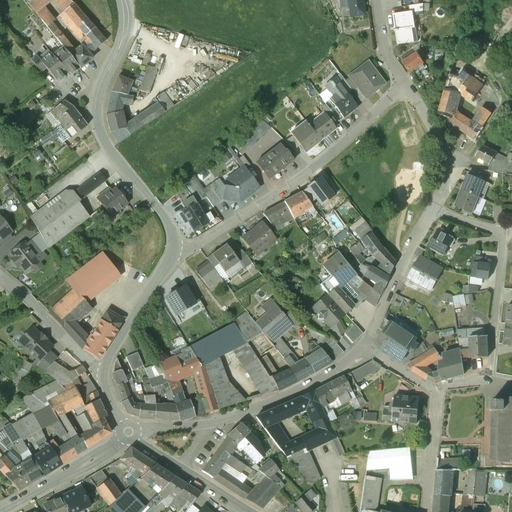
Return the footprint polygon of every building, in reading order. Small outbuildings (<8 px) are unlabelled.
[(69,0),(31,0),(27,4),(47,28),(53,23),(55,21),(45,8),(52,2),(61,14),(73,4),(69,0)] [(338,0),(340,8),(348,7),(346,0),(338,0)] [(362,0),(346,0),(348,7),(349,16),(350,18),(365,16),(362,0)] [(105,42),(73,4),(61,14),(57,17),(81,45),(82,44),(90,55),(105,42)] [(409,7),(409,13),(412,13),(412,14),(422,13),(423,5),(409,7)] [(342,18),(349,16),(348,7),(340,8),(342,18)] [(409,13),(393,16),(397,45),(413,43),(411,29),(414,29),(412,14),(412,13),(409,13)] [(53,23),(47,28),(63,48),(68,55),(74,50),(53,23)] [(74,50),(68,55),(77,66),(81,70),(94,60),(90,55),(82,44),(81,45),(74,50)] [(68,55),(63,48),(53,56),(52,56),(66,73),(68,75),(69,73),(70,75),(77,69),(76,68),(77,66),(68,55)] [(414,50),(400,58),(403,63),(416,54),(414,50)] [(472,55),(465,52),(464,53),(460,51),(459,54),(463,56),(462,59),(469,62),(472,55)] [(53,56),(51,54),(41,62),(40,62),(46,69),(56,81),(58,80),(59,81),(65,75),(64,74),(66,73),(52,56),(53,56)] [(416,54),(403,63),(409,72),(422,63),(417,56),(416,54)] [(41,62),(36,56),(31,60),(40,73),(46,69),(40,62),(41,62)] [(368,62),(359,68),(362,71),(351,79),(357,87),(365,98),(366,98),(385,84),(368,62)] [(469,62),(454,62),(445,90),(458,94),(460,95),(470,77),(465,74),(469,62)] [(144,102),(148,98),(157,70),(147,67),(143,77),(136,98),(140,99),(140,101),(144,102)] [(132,97),(136,98),(143,77),(136,75),(133,83),(127,96),(132,97)] [(126,97),(127,96),(133,83),(117,76),(109,94),(125,97),(126,97)] [(483,86),(470,77),(460,95),(471,103),(473,100),(483,86)] [(323,87),(331,99),(343,90),(338,83),(334,78),(323,87)] [(352,90),(343,79),(338,83),(343,90),(343,89),(347,94),(352,90)] [(365,98),(357,87),(352,90),(361,102),(365,98)] [(347,94),(343,89),(343,90),(331,99),(329,100),(343,118),(349,114),(358,108),(347,94)] [(458,94),(445,90),(441,101),(438,115),(451,120),(453,112),(458,94)] [(157,103),(164,112),(173,106),(164,92),(154,99),(157,103)] [(125,97),(109,94),(108,104),(121,106),(123,107),(123,106),(125,97)] [(125,97),(123,106),(131,107),(131,104),(132,97),(127,96),(126,97),(125,97)] [(40,108),(44,112),(53,105),(49,100),(40,108)] [(63,101),(55,109),(63,115),(72,108),(63,101)] [(124,129),(109,132),(117,144),(164,112),(157,103),(123,126),(124,129)] [(121,106),(108,104),(105,116),(120,112),(121,106)] [(332,114),(325,105),(320,109),(323,113),(324,113),(327,118),(332,114)] [(63,115),(58,120),(59,121),(62,125),(77,114),(72,108),(63,115)] [(58,120),(63,115),(55,109),(49,114),(56,123),(59,121),(58,120)] [(471,126),(466,133),(474,138),(491,114),(483,109),(481,111),(471,126)] [(120,112),(105,116),(109,132),(124,129),(123,126),(120,112)] [(471,126),(458,117),(453,112),(451,120),(455,125),(466,133),(471,126)] [(323,113),(308,125),(320,141),(336,129),(327,118),(324,113),(323,113)] [(87,126),(77,114),(62,125),(72,137),(72,138),(87,126)] [(261,119),(233,144),(241,154),(270,128),(261,119)] [(305,122),(298,127),(300,130),(293,135),(291,133),(290,134),(292,136),(300,146),(305,153),(320,141),(308,125),(305,122)] [(62,125),(55,130),(59,135),(57,137),(58,138),(62,144),(72,137),(62,125)] [(49,142),(50,143),(58,138),(57,137),(59,135),(55,130),(40,140),(43,146),(49,142)] [(300,146),(292,136),(285,142),(294,151),(300,146)] [(19,142),(24,150),(33,144),(27,137),(19,142)] [(280,145),(255,164),(268,180),(293,161),(286,150),(285,151),(280,145)] [(57,153),(62,158),(70,152),(66,146),(57,153)] [(496,155),(482,147),(475,159),(489,166),(496,155)] [(511,162),(506,159),(496,155),(489,166),(488,172),(502,174),(511,175),(511,162)] [(250,165),(242,156),(238,160),(245,169),(250,165)] [(244,168),(237,173),(237,176),(224,185),(226,188),(224,199),(225,199),(240,201),(241,196),(244,193),(246,196),(258,188),(244,168)] [(98,174),(73,193),(79,200),(104,181),(98,174)] [(484,183),(467,176),(461,191),(478,198),(484,183)] [(307,188),(316,200),(321,207),(335,196),(320,177),(306,187),(307,188)] [(223,186),(218,179),(209,186),(210,187),(221,202),(225,199),(224,199),(226,188),(224,185),(223,186)] [(69,187),(30,218),(48,248),(80,222),(69,208),(79,200),(73,193),(69,187)] [(182,204),(191,198),(183,187),(175,194),(182,204)] [(213,208),(221,202),(210,187),(202,193),(213,208)] [(111,191),(109,189),(102,194),(104,196),(97,201),(102,207),(110,218),(127,204),(115,188),(111,191)] [(302,193),(310,204),(316,200),(307,188),(301,192),(302,193)] [(478,198),(461,191),(454,207),(473,215),(480,199),(478,198)] [(302,193),(300,194),(304,203),(301,204),(305,212),(306,211),(310,209),(309,207),(311,205),(310,204),(302,193)] [(191,198),(182,204),(185,210),(178,215),(183,223),(186,221),(193,233),(208,224),(204,216),(196,204),(201,201),(197,194),(191,198)] [(300,194),(284,202),(293,218),(305,212),(301,204),(304,203),(300,194)] [(89,216),(79,200),(69,208),(80,222),(89,216)] [(284,202),(271,209),(276,218),(277,217),(281,215),(285,223),(293,218),(284,202)] [(494,205),(494,223),(502,223),(502,208),(494,205)] [(104,223),(110,218),(102,207),(95,212),(104,223)] [(310,209),(306,211),(312,218),(318,214),(312,207),(310,209)] [(276,218),(271,209),(263,214),(272,227),(280,222),(277,217),(276,218)] [(209,213),(204,216),(208,224),(213,220),(209,213)] [(0,239),(10,232),(0,219),(0,239)] [(280,222),(272,227),(276,232),(283,227),(281,225),(280,222)] [(261,223),(242,239),(253,252),(259,253),(275,240),(261,223)] [(351,233),(357,240),(370,232),(364,224),(351,233)] [(444,232),(439,230),(429,248),(444,256),(449,246),(451,247),(455,241),(443,234),(444,232)] [(357,240),(348,246),(354,256),(358,254),(365,250),(370,257),(383,249),(370,232),(357,240)] [(312,241),(317,246),(327,239),(323,233),(312,241)] [(44,256),(32,241),(25,246),(37,261),(44,256)] [(23,244),(10,254),(13,258),(11,260),(16,267),(19,265),(25,273),(32,267),(31,266),(37,261),(25,246),(23,244)] [(224,247),(220,251),(219,250),(211,256),(211,257),(218,266),(224,274),(225,273),(223,271),(229,267),(231,269),(238,263),(225,246),(224,247)] [(430,253),(418,247),(414,255),(419,258),(425,261),(430,253)] [(383,249),(370,257),(376,263),(379,265),(387,270),(395,265),(383,249)] [(251,263),(241,251),(235,255),(245,268),(251,263)] [(102,253),(88,264),(95,274),(102,284),(117,274),(102,253)] [(358,254),(354,256),(359,264),(363,262),(358,254)] [(218,266),(211,257),(211,256),(206,260),(213,269),(218,266)] [(342,259),(340,256),(324,269),(332,278),(332,279),(340,288),(345,284),(356,275),(349,268),(345,263),(342,259)] [(353,264),(346,256),(342,259),(345,263),(349,268),(353,264)] [(425,261),(419,258),(408,278),(409,279),(420,285),(431,291),(442,271),(425,261)] [(213,269),(206,260),(198,265),(199,267),(192,272),(206,290),(221,280),(213,269)] [(363,262),(359,264),(365,268),(372,269),(375,265),(365,260),(363,262)] [(482,264),(474,263),(471,278),(490,277),(491,264),(482,264)] [(83,283),(95,274),(88,264),(75,272),(83,283)] [(365,268),(359,264),(356,270),(362,274),(365,268)] [(379,265),(376,270),(387,280),(391,273),(387,270),(379,265)] [(387,280),(376,270),(372,269),(365,268),(362,274),(371,280),(375,283),(384,288),(387,280)] [(357,291),(364,283),(356,275),(345,284),(356,292),(357,291)] [(340,288),(332,279),(332,278),(321,288),(327,295),(328,296),(343,313),(344,313),(353,306),(338,290),(340,288)] [(420,285),(409,279),(405,286),(416,291),(420,285)] [(373,289),(364,283),(357,291),(367,298),(373,289)] [(381,295),(384,288),(375,283),(373,289),(381,295)] [(194,304),(199,301),(189,284),(184,287),(194,304)] [(480,286),(469,286),(468,294),(479,292),(480,286)] [(188,308),(194,304),(184,287),(165,298),(175,315),(181,312),(182,313),(189,309),(188,308)] [(381,295),(373,289),(367,298),(366,300),(375,306),(381,295)] [(74,291),(49,313),(54,319),(79,296),(74,291)] [(444,294),(442,302),(452,305),(455,297),(444,294)] [(328,296),(327,295),(318,303),(317,320),(323,320),(330,328),(343,316),(342,314),(343,313),(328,296)] [(405,298),(398,295),(395,301),(403,304),(403,303),(404,301),(405,298)] [(87,306),(79,296),(54,319),(77,344),(81,337),(69,323),(83,309),(85,308),(87,306)] [(284,318),(274,307),(275,303),(273,301),(269,301),(266,303),(266,306),(261,310),(267,317),(255,327),(260,333),(265,339),(272,332),(276,337),(291,326),(284,318)] [(107,311),(102,319),(105,321),(106,319),(109,320),(105,325),(115,331),(121,320),(107,311)] [(231,322),(233,325),(243,341),(259,365),(268,359),(277,353),(265,339),(260,333),(255,327),(243,311),(238,315),(239,316),(231,322)] [(300,322),(291,312),(284,318),(291,326),(293,328),(300,322)] [(101,322),(87,343),(81,337),(77,344),(83,350),(98,360),(116,332),(115,331),(105,325),(101,322)] [(233,325),(188,348),(198,364),(200,363),(243,341),(233,325)] [(362,334),(354,325),(343,334),(352,344),(362,334)] [(32,329),(19,343),(24,347),(24,350),(27,353),(30,353),(37,360),(38,361),(47,351),(51,347),(44,341),(45,340),(43,341),(39,337),(41,336),(40,335),(39,336),(32,329)] [(457,332),(458,340),(467,339),(466,329),(457,332)] [(276,337),(272,332),(265,339),(277,353),(283,360),(286,357),(287,357),(291,354),(276,337)] [(411,348),(393,335),(382,350),(401,363),(411,348)] [(327,340),(324,337),(315,343),(321,351),(323,354),(334,343),(329,338),(327,340)] [(487,337),(469,338),(470,350),(471,357),(488,357),(487,337)] [(214,408),(276,392),(268,380),(259,365),(243,341),(200,363),(202,367),(206,377),(210,394),(214,408)] [(334,343),(323,354),(331,363),(343,353),(334,343)] [(158,365),(164,379),(174,376),(193,370),(202,367),(200,363),(198,364),(188,348),(173,354),(174,358),(158,365)] [(435,348),(428,352),(436,360),(441,357),(435,348)] [(471,357),(470,350),(460,352),(462,360),(471,357)] [(47,351),(38,361),(37,360),(32,366),(43,373),(50,365),(56,360),(47,351)] [(321,351),(294,366),(287,357),(286,357),(283,360),(282,360),(289,369),(296,382),(331,363),(323,354),(321,351)] [(428,352),(406,366),(416,373),(422,369),(423,368),(436,360),(428,352)] [(460,352),(443,354),(445,362),(440,363),(441,371),(439,372),(442,382),(464,376),(462,360),(460,352)] [(136,355),(124,360),(132,373),(142,369),(136,355)] [(268,359),(259,365),(268,380),(278,374),(268,359)] [(114,377),(117,386),(120,385),(117,377),(119,376),(118,375),(121,374),(114,360),(111,366),(112,377),(114,377)] [(32,366),(23,361),(19,369),(17,368),(14,373),(16,374),(12,382),(20,388),(32,366)] [(60,372),(50,365),(43,373),(54,379),(60,372)] [(87,371),(82,366),(76,369),(81,374),(87,371)] [(202,367),(193,370),(196,380),(206,377),(202,367)] [(429,375),(423,368),(422,369),(416,373),(426,380),(429,375)] [(278,374),(268,380),(276,392),(296,382),(289,369),(278,374)] [(362,381),(356,370),(349,374),(355,384),(362,381)] [(72,382),(60,372),(54,379),(56,381),(65,396),(69,393),(67,390),(74,386),(72,382)] [(439,372),(429,375),(426,380),(437,385),(442,382),(439,372)] [(67,390),(69,393),(76,390),(93,383),(88,373),(72,382),(74,386),(67,390)] [(349,374),(343,377),(348,387),(355,384),(349,374)] [(128,395),(126,383),(122,375),(119,376),(117,377),(120,385),(117,386),(123,404),(130,400),(128,395)] [(164,379),(171,401),(182,397),(174,376),(164,379)] [(206,377),(196,380),(200,397),(210,394),(206,377)] [(343,377),(337,380),(322,387),(329,400),(336,396),(338,401),(340,404),(347,400),(345,396),(351,392),(348,387),(343,377)] [(30,413),(32,415),(49,406),(65,396),(56,381),(21,400),(30,413)] [(131,381),(126,383),(128,395),(134,393),(136,393),(133,385),(131,381)] [(93,383),(76,390),(80,398),(87,395),(96,390),(93,383)] [(147,396),(137,397),(140,405),(136,418),(154,419),(154,406),(154,396),(153,396),(153,389),(151,389),(150,386),(145,387),(147,396)] [(322,387),(309,393),(317,408),(330,402),(329,400),(322,387)] [(69,393),(65,396),(70,404),(80,398),(76,390),(69,393)] [(309,393),(287,403),(292,415),(307,409),(312,418),(320,414),(317,408),(309,393)] [(200,397),(199,398),(203,412),(214,408),(210,394),(200,397)] [(91,403),(87,395),(80,398),(84,406),(91,403)] [(182,397),(171,401),(173,406),(179,420),(186,419),(193,416),(188,401),(186,395),(182,397)] [(60,425),(67,421),(63,415),(74,409),(70,404),(65,396),(49,406),(58,421),(60,425)] [(409,396),(405,396),(405,398),(394,397),(394,403),(391,403),(391,406),(390,406),(390,408),(384,407),(383,421),(417,424),(419,399),(409,398),(409,396)] [(511,397),(511,398),(500,398),(500,400),(493,400),(493,449),(491,449),(491,452),(493,452),(492,460),(498,460),(498,463),(511,462),(511,397)] [(104,418),(93,423),(88,413),(84,406),(80,398),(70,404),(74,409),(77,414),(81,411),(84,416),(79,418),(90,435),(82,441),(88,449),(102,440),(101,437),(110,433),(104,418)] [(199,398),(188,401),(193,416),(203,412),(199,398)] [(91,403),(84,406),(88,413),(104,407),(100,399),(91,403)] [(131,404),(130,400),(123,404),(121,405),(125,414),(136,418),(140,405),(131,404)] [(287,403),(278,407),(283,419),(292,415),(287,403)] [(53,424),(58,421),(49,406),(32,415),(36,420),(47,414),(53,424)] [(173,406),(160,406),(160,407),(154,406),(154,419),(179,420),(173,406)] [(104,407),(88,413),(93,423),(104,418),(108,416),(104,407)] [(256,417),(263,428),(275,422),(283,419),(278,407),(256,417)] [(44,460),(37,464),(44,476),(62,465),(49,443),(43,432),(43,431),(36,420),(32,415),(30,413),(9,421),(12,425),(20,436),(32,429),(42,447),(38,449),(44,460)] [(329,423),(322,413),(320,414),(312,418),(320,433),(296,442),(300,452),(307,449),(315,445),(316,448),(325,444),(324,441),(334,436),(329,423)] [(47,414),(36,420),(43,431),(51,425),(53,424),(47,414)] [(59,440),(66,435),(60,425),(58,421),(53,424),(51,425),(59,440)] [(69,441),(75,438),(76,437),(67,421),(60,425),(66,435),(69,441)] [(263,428),(280,450),(291,445),(275,422),(263,428)] [(5,436),(11,444),(12,444),(21,438),(20,436),(12,425),(2,431),(5,436)] [(239,425),(227,435),(237,444),(248,433),(244,429),(240,425),(239,425)] [(248,433),(237,444),(243,450),(253,439),(248,433)] [(227,436),(218,448),(229,456),(233,450),(237,444),(227,435),(227,436)] [(0,438),(0,442),(8,450),(13,446),(12,444),(11,444),(5,436),(0,438)] [(82,441),(77,441),(75,438),(69,441),(62,446),(71,460),(88,449),(82,441)] [(253,439),(243,450),(247,455),(255,463),(256,463),(263,456),(257,443),(253,439)] [(62,465),(71,460),(62,446),(58,448),(53,441),(49,443),(62,465)] [(20,456),(22,463),(32,457),(24,442),(16,447),(20,455),(20,456)] [(280,450),(286,459),(300,452),(296,442),(291,445),(280,450)] [(131,448),(119,460),(116,462),(133,473),(139,477),(140,476),(141,476),(155,463),(131,448)] [(229,456),(218,448),(211,457),(222,466),(230,456),(229,456)] [(307,449),(300,452),(286,459),(288,462),(310,485),(311,486),(320,480),(307,449)] [(366,470),(387,468),(391,467),(390,480),(413,481),(411,455),(410,449),(385,451),(368,453),(366,470)] [(242,455),(233,450),(229,456),(230,456),(237,461),(239,459),(242,455)] [(256,463),(254,465),(261,472),(270,461),(265,454),(263,456),(256,463)] [(247,455),(240,463),(245,467),(246,466),(250,469),(254,465),(255,463),(247,455)] [(14,468),(4,456),(0,458),(0,470),(7,479),(18,491),(33,482),(22,463),(14,468)] [(33,482),(44,476),(37,464),(32,457),(22,463),(33,482)] [(211,457),(201,471),(213,478),(221,467),(222,466),(211,457)] [(453,469),(453,472),(461,472),(461,460),(440,460),(439,469),(440,469),(453,469)] [(270,461),(261,472),(268,478),(270,480),(278,472),(277,471),(270,461)] [(155,463),(141,476),(140,476),(139,477),(147,484),(155,475),(155,476),(163,469),(155,463)] [(246,484),(221,467),(213,478),(237,494),(246,484)] [(147,484),(151,487),(166,470),(163,469),(155,476),(155,475),(147,484)] [(453,469),(440,469),(439,469),(437,494),(451,495),(453,472),(453,469)] [(103,470),(88,478),(95,487),(109,505),(121,495),(103,470)] [(166,470),(151,487),(158,493),(167,484),(174,475),(166,470)] [(255,491),(268,478),(261,472),(258,474),(257,473),(247,484),(255,491)] [(478,473),(469,472),(466,496),(475,497),(475,493),(478,473)] [(130,485),(139,477),(133,473),(130,477),(127,474),(123,478),(130,485)] [(488,474),(478,473),(475,493),(485,494),(488,474)] [(174,475),(167,484),(181,492),(187,484),(174,475)] [(375,511),(380,479),(363,477),(358,511),(375,511)] [(95,487),(88,478),(83,481),(88,491),(95,487)] [(255,491),(246,500),(262,509),(272,498),(278,491),(280,489),(270,480),(268,478),(255,491)] [(5,481),(0,485),(0,494),(4,499),(18,491),(7,479),(5,481)] [(181,492),(167,484),(158,493),(164,498),(166,499),(169,496),(174,500),(175,499),(178,495),(181,492)] [(181,492),(178,495),(182,498),(192,505),(196,499),(201,493),(187,484),(181,492)] [(246,484),(237,494),(246,500),(255,491),(247,484),(246,484)] [(77,511),(89,506),(81,488),(62,497),(68,511),(77,511)] [(278,491),(272,498),(283,509),(291,502),(278,491)] [(309,491),(295,503),(302,511),(310,511),(315,508),(309,502),(314,497),(309,491)] [(158,493),(139,511),(151,511),(164,498),(158,493)] [(449,511),(451,495),(437,494),(435,511),(449,511)] [(68,511),(62,497),(43,506),(46,511),(68,511)]
